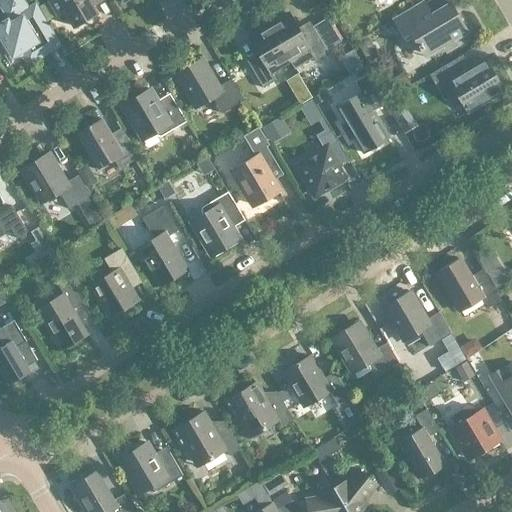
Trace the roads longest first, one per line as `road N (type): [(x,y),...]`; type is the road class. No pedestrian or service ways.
road 1 (residential): [(511,125),(275,257),(24,412),(12,451)]
road 2 (residential): [(12,451),(61,455),(511,182)]
road 3 (residential): [(0,135),(227,0)]
